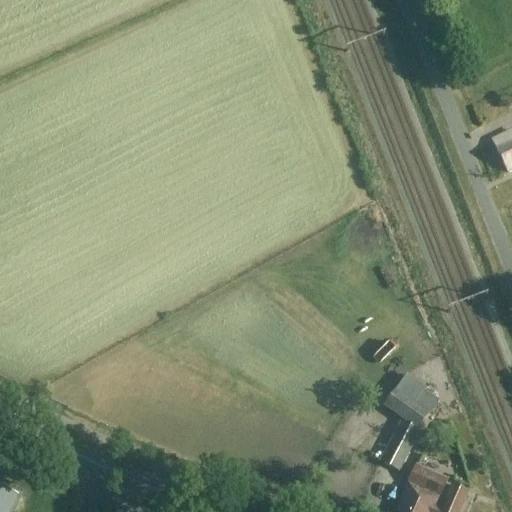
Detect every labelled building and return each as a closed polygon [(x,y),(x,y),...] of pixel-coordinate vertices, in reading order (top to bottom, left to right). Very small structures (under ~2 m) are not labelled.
[(491,145),(507,176),(511,173),(511,135),(511,134),(491,145)] [(416,430),(437,402),(406,380),(386,409),(416,430)] [(398,473),(415,440),(394,430),(378,462),(398,473)] [(396,511),(458,511),(467,493),(450,486),(439,510),(434,508),(446,481),(415,467),(394,511),(396,511)] [(10,511),(17,497),(0,489),(0,511),(10,511)]
